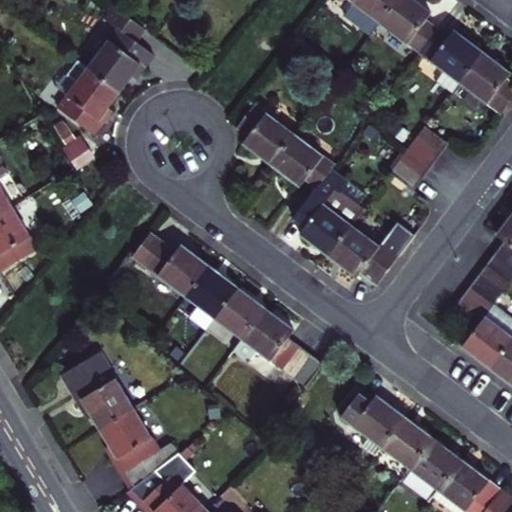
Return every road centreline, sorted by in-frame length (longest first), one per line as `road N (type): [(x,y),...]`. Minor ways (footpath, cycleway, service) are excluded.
road 1 (residential): [(197,190),(225,154),(219,123),(196,104),(167,103),(143,119),(135,161),(152,184),(182,193)]
road 2 (residential): [(511,141),(372,332)]
road 3 (residential): [(372,332),(216,217),(197,190)]
road 4 (residential): [(372,332),(511,440)]
